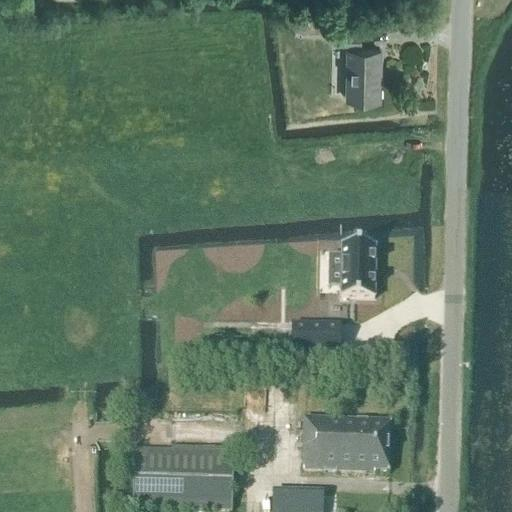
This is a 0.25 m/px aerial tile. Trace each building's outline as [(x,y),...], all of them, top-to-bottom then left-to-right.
[(309,33),(310,28),(308,24),(300,21),(296,23),(294,27),(296,31),(304,34),(309,33)] [(379,99),(380,50),(360,50),(360,31),(332,31),(332,44),(348,44),(347,99),(379,99)] [(340,301),(374,301),(375,249),(341,248),(340,301)] [(339,331),(308,330),(292,330),(291,344),(291,358),(339,358),(339,331)] [(388,474),(390,423),(303,420),(302,457),(304,458),(303,473),(373,475),(374,473),(388,474)] [(164,511),(231,511),(233,454),(134,452),(132,511),(164,511)] [(313,511),(314,498),(298,497),(297,511),(313,511)]
